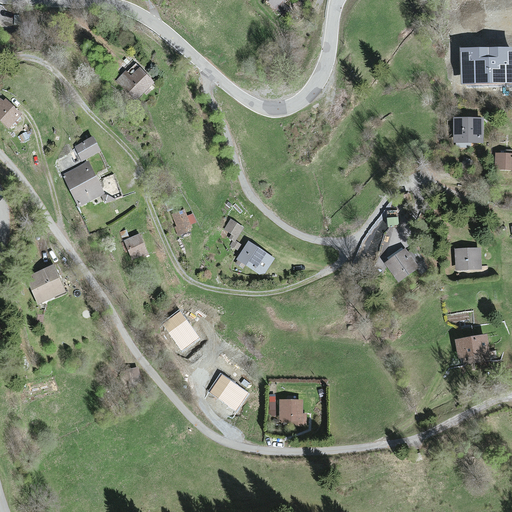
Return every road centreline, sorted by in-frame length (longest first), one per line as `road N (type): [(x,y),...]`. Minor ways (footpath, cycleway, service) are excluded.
road 1 (residential): [(0,153),(136,354),(217,438),(305,453),(409,441),(511,395)]
road 2 (residential): [(212,72),(205,89),(250,195),(304,236),(355,238),(395,188),(418,178),(511,188)]
road 3 (unclassified): [(212,72),(253,104),(298,102),(325,65),(338,0)]
road 4 (unclassified): [(38,0),(133,11),(212,72)]
road 5 (track): [(56,231),(57,206),(35,129),(17,104)]
road 6 (track): [(130,62),(71,21),(40,15),(29,0)]
